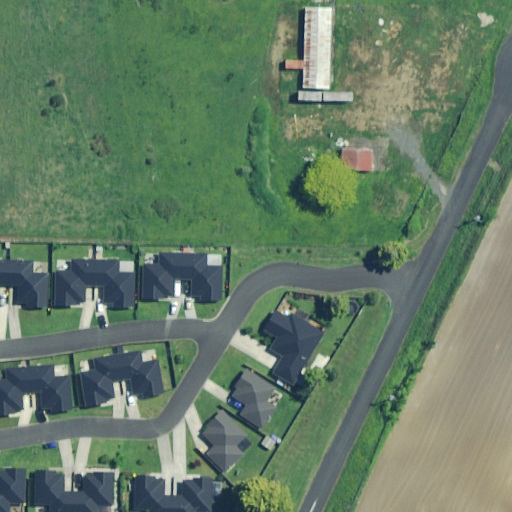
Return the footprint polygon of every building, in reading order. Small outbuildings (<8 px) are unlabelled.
[(331,9),(305,8),(302,88),(328,89),(331,9)] [(372,152),(342,150),(341,170),(371,171),(372,152)] [(205,267),(206,255),(159,254),(159,266),(143,265),(142,300),(171,301),(172,279),(192,280),(191,300),(220,301),(221,267),(205,267)] [(117,273),(118,262),(72,260),(71,273),(56,272),(55,305),(83,306),(84,284),(104,285),(103,306),(132,307),(134,274),(117,273)] [(32,274),(32,262),(0,261),(0,286),(19,287),(18,307),(46,308),(47,275),(32,274)] [(289,320),(275,312),(263,332),(277,340),(272,349),(284,357),(274,373),(292,384),(322,333),(292,315),(289,320)] [(141,363),(139,352),(93,360),(95,371),(78,374),(83,407),(114,401),(110,381),(130,378),(134,400),(163,395),(157,361),(141,363)] [(41,392),(42,409),(53,408),(53,411),(71,410),(69,377),(53,378),(52,367),(6,370),(6,381),(0,381),(0,417),(13,416),(13,411),(22,410),(21,394),(41,392)] [(274,388),(247,370),(240,380),(244,383),(233,399),(246,407),(241,415),(261,429),(275,408),(265,402),(274,388)] [(247,434),(222,411),(201,434),(215,447),(207,456),(225,473),(242,454),(234,447),(247,434)] [(24,503),(24,472),(0,470),(0,511),(8,511),(8,503),(24,503)] [(97,511),(97,507),(113,507),(113,473),(83,472),(83,493),(63,493),(63,473),(35,473),(35,506),(50,507),(49,511),(97,511)] [(164,479),(137,478),(136,511),(139,511),(210,511),(211,481),(183,479),(182,497),(163,497),(164,479)]
